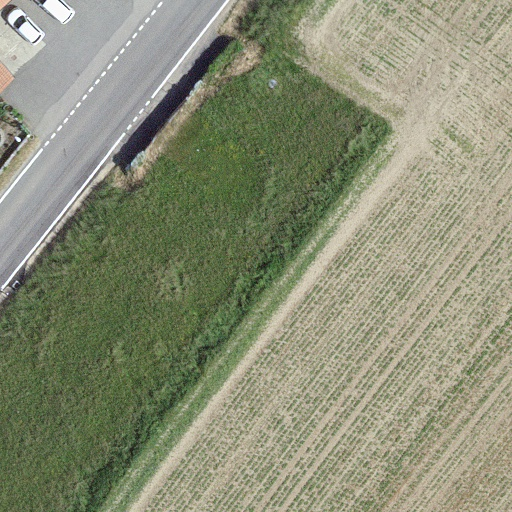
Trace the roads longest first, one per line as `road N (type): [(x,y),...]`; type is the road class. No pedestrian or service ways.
road 1 (tertiary): [(0,244),(201,0)]
road 2 (unknown): [(26,4),(119,100)]
